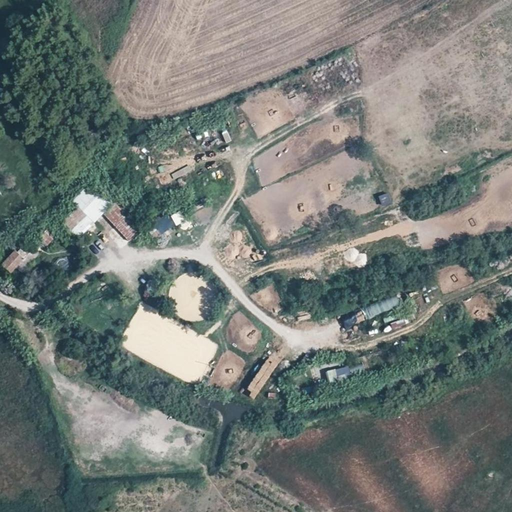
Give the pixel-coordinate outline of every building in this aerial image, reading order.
[(271,152),(288,143),(285,137),(268,147),(271,152)] [(151,181),(176,173),(172,162),(147,170),(151,181)] [(210,171),(222,174),(224,168),(212,165),(210,171)] [(388,192),(378,196),(382,206),(392,202),(388,192)] [(104,217),(126,244),(140,233),(118,206),(104,217)] [(72,223),(81,212),(77,208),(67,219),(72,223)] [(46,247),(56,235),(48,228),(37,239),(46,247)] [(15,269),(22,274),(33,261),(20,250),(16,254),(14,252),(2,266),(11,274),(15,269)] [(362,322),(401,306),(397,296),(358,312),(362,322)] [(352,377),(366,374),(364,365),(350,368),(352,377)] [(328,371),(330,384),(347,381),(344,368),(328,371)]
